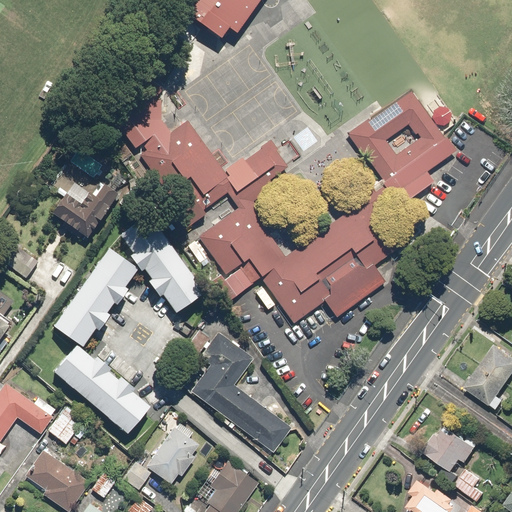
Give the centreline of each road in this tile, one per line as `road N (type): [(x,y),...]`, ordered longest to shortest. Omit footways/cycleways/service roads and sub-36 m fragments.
road 1 (secondary): [(301,511),(511,216)]
road 2 (unknown): [(399,374),(511,446)]
